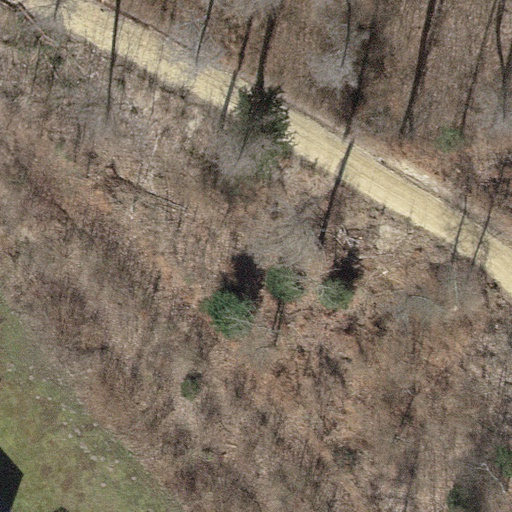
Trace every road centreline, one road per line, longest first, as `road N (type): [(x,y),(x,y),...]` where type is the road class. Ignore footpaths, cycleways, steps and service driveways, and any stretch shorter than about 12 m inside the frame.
road 1 (track): [(49,0),(178,65),(511,269)]
road 2 (track): [(0,132),(95,219),(344,511)]
